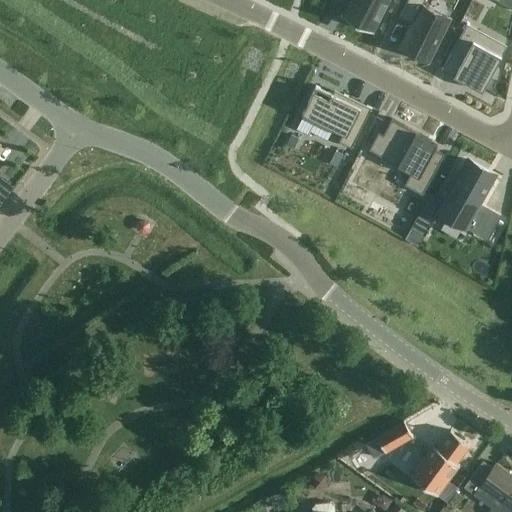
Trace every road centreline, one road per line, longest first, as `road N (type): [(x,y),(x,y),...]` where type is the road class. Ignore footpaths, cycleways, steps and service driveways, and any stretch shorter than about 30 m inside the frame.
road 1 (residential): [(511,421),(327,293),(278,238),(228,216),(172,168)]
road 2 (residential): [(511,129),(497,138),(481,134),(227,0)]
road 3 (residential): [(0,227),(79,131)]
